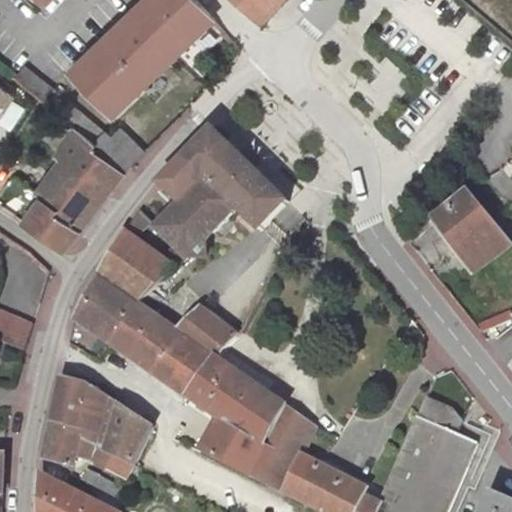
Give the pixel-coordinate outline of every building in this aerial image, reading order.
[(196,0),(144,0),(71,70),(114,115),(214,19),(196,0)] [(239,0),(265,22),(284,0),(239,0)] [(26,66),(15,78),(62,117),(78,130),(95,145),(91,149),(124,173),(146,152),(121,128),(112,138),(26,66)] [(78,130),(62,117),(45,138),(57,148),(62,148),(78,130)] [(246,160),(214,128),(185,157),(176,168),(196,188),(158,228),(188,259),(190,257),(206,257),(206,241),(238,208),(261,232),(290,202),(257,170),(246,160)] [(95,145),(78,130),(62,148),(57,155),(61,159),(85,177),(76,189),(99,206),(124,173),(91,149),(95,145)] [(266,162),(254,151),(246,160),(257,170),(266,162)] [(85,177),(61,159),(37,194),(42,198),(59,209),(56,213),(81,230),(99,206),(76,189),(85,177)] [(478,270),(511,244),(468,192),(436,217),(478,270)] [(42,198),(25,223),(64,250),(81,230),(56,213),(59,209),(42,198)] [(111,343),(139,303),(140,304),(177,268),(125,234),(99,277),(75,318),(111,343)] [(111,343),(152,371),(166,351),(145,337),(159,317),(140,304),(139,303),(111,343)] [(166,351),(152,371),(188,397),(216,357),(219,359),(239,337),(201,309),(179,331),(159,317),(145,337),(166,351)] [(33,327),(0,312),(0,340),(25,351),(33,327)] [(303,456),(317,428),(219,359),(216,357),(188,397),(219,418),(200,451),(284,494),(303,456)] [(63,377),(52,426),(82,434),(99,445),(136,464),(154,428),(92,385),(63,377)] [(449,511),(480,444),(456,434),(461,422),(452,411),(427,400),(380,504),(381,505),(378,511),(449,511)] [(82,434),(52,426),(44,459),(75,467),(76,462),(78,462),(83,460),(85,458),(92,461),(99,445),(82,434)] [(136,464),(99,445),(92,461),(104,466),(129,479),(136,464)] [(303,456),(284,494),(307,505),(320,511),(378,511),(381,505),(380,504),(364,496),(368,489),(342,476),(345,470),(324,459),(321,465),(303,456)] [(86,471),(82,480),(93,486),(99,476),(86,471)] [(114,511),(41,474),(39,511),(114,511)] [(99,476),(93,486),(119,500),(124,490),(99,476)] [(511,511),(511,500),(494,493),(485,511),(511,511)]
